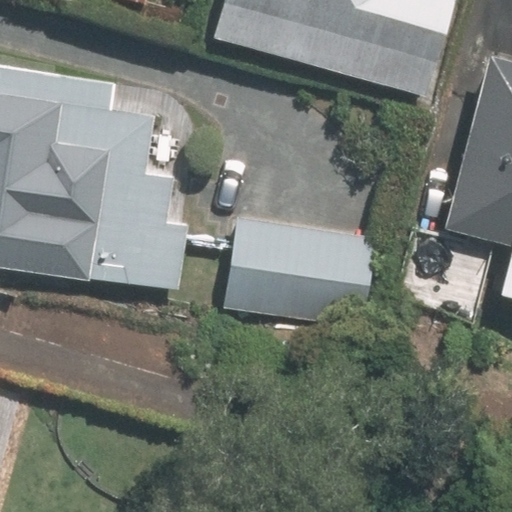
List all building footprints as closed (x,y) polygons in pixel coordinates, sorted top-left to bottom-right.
[(212,0),(202,41),(419,101),(447,0),(212,0)] [(480,298),(511,306),(511,68),(470,58),(424,239),(491,256),(480,298)] [(0,275),(25,277),(24,286),(181,296),(185,222),(176,222),(185,89),(6,77),(7,65),(0,64),(0,275)] [(368,236),(223,222),(214,314),(359,328),(368,236)] [(16,294),(0,290),(0,338),(6,340),(16,294)]
